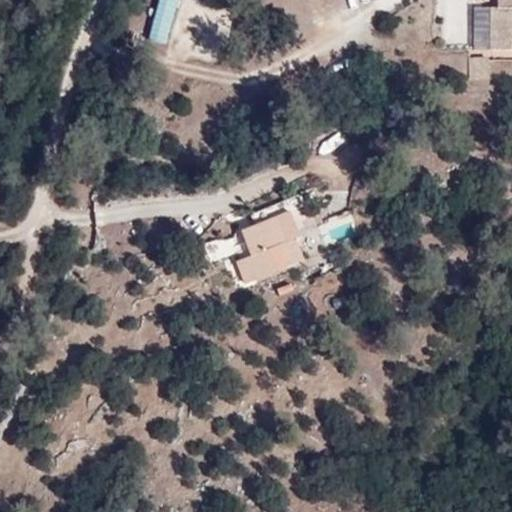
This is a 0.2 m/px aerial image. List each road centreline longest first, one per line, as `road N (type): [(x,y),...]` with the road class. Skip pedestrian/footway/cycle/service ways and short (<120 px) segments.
road 1 (residential): [(101,0),(51,163),(45,231),(14,319)]
road 2 (track): [(86,40),(255,77),(345,36),(392,1)]
road 3 (track): [(45,231),(214,204)]
